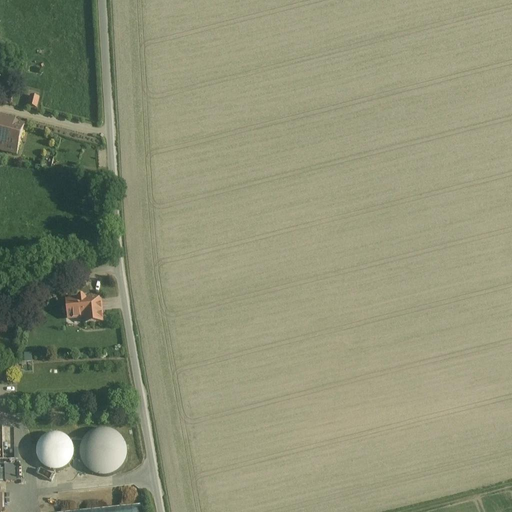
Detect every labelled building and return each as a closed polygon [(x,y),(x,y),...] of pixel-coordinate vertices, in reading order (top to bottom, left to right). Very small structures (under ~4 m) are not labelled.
[(37,108),(39,98),(29,95),(26,106),(37,108)] [(0,119),(0,151),(17,155),(24,126),(0,119)] [(77,301),(67,302),(68,315),(72,315),(78,319),(84,319),(84,325),(102,323),(100,299),(85,300),(83,298),(79,299),(77,301)] [(86,438),(83,442),(81,446),(80,450),(80,454),(80,457),(81,460),(81,462),(83,466),(86,471),(90,474),(95,476),(100,478),(105,478),(110,477),(115,475),(119,472),(122,468),(125,464),(127,459),(127,454),(127,449),(125,444),(122,440),(119,436),(115,433),(110,431),(105,430),(100,431),(95,432),(90,434),(86,438)] [(71,444),(70,442),(66,439),(63,436),(58,435),(54,435),(50,436),(46,438),(42,440),(39,444),(37,447),(36,452),(37,456),(38,460),(40,464),(42,468),(46,470),(50,472),(54,472),(59,472),(63,471),(67,469),(70,466),(72,462),(73,459),(74,456),(74,452),(73,449),(72,446),(71,444)] [(83,442),(70,442),(71,444),(72,446),(73,449),(74,452),(74,456),(73,459),(72,462),(81,462),(81,460),(80,457),(80,454),(80,450),(81,446),(83,442)]
